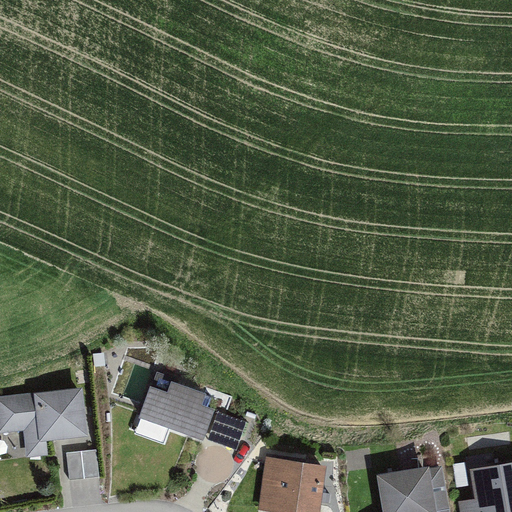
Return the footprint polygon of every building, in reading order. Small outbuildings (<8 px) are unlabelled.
[(157,372),(139,421),(153,426),(151,429),(159,432),(160,428),(203,444),(214,412),(202,408),(207,396),(172,384),(174,379),(157,372)] [(0,399),(0,417),(1,429),(27,426),(28,438),(84,432),(79,391),(0,399)] [(246,422),(217,413),(208,441),(237,451),(246,422)] [(69,480),(99,476),(96,449),(66,452),(69,480)] [(298,511),(315,511),(322,467),(268,459),(266,471),(281,473),(276,509),(298,511)] [(480,511),(511,511),(511,465),(473,472),(480,511)] [(432,511),(425,470),(382,478),(387,511),(432,511)]
